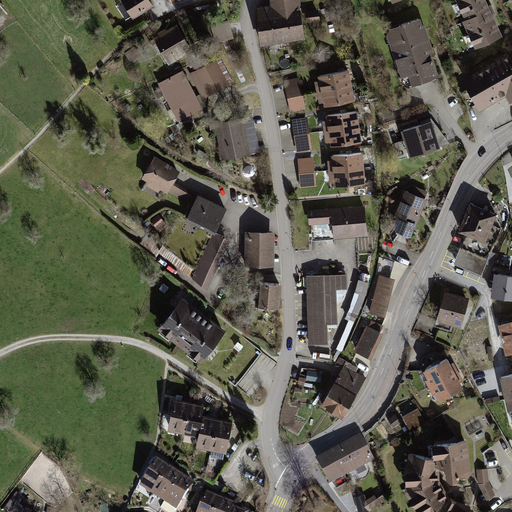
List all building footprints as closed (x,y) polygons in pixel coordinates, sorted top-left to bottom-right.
[(121,0),(133,18),(153,6),(149,0),(121,0)] [(270,0),(271,5),(257,6),(262,44),(287,40),(281,0),(270,0)] [(281,0),(287,40),(306,37),(300,0),(281,0)] [(504,34),(487,0),(456,0),(466,19),(463,20),(476,47),(504,34)] [(319,10),(307,11),(309,21),(313,21),(314,26),(319,25),(319,20),(320,20),(319,10)] [(391,27),(388,33),(403,83),(409,86),(440,74),(434,54),(434,51),(434,48),(426,25),(423,23),(421,17),(391,27)] [(229,19),(213,23),(218,41),(222,40),(227,39),(233,37),(229,19)] [(158,34),(154,37),(169,64),(188,54),(185,48),(189,45),(177,24),(166,30),(165,28),(157,32),(158,34)] [(246,80),(227,39),(222,40),(241,82),(246,80)] [(134,46),(125,53),(131,62),(141,55),(134,46)] [(511,50),(463,77),(469,88),(477,103),(480,109),(507,95),(511,102),(511,101),(511,50)] [(221,58),(216,60),(229,86),(234,84),(221,58)] [(216,60),(193,72),(206,98),(229,86),(216,60)] [(317,92),(353,84),(350,69),(319,75),(320,79),(315,80),(317,92)] [(183,70),(158,83),(179,121),(203,109),(196,95),(186,75),(183,70)] [(206,98),(193,72),(186,75),(196,95),(200,93),(203,99),(206,98)] [(285,80),(288,97),(303,94),(300,77),(285,80)] [(356,99),(353,84),(317,92),(319,102),(324,101),(325,105),(356,99)] [(477,103),(469,88),(461,92),(469,107),(477,103)] [(303,94),(288,97),(291,112),(306,109),(303,94)] [(324,130),(360,125),(358,110),(326,114),(327,119),(323,119),(324,130)] [(293,119),(295,135),(310,132),(307,117),(293,119)] [(243,118),(213,124),(220,161),(250,155),(243,118)] [(433,120),(402,129),(410,157),(441,147),(433,120)] [(362,141),(360,125),(324,130),(326,141),(330,141),(331,145),(362,141)] [(310,132),(295,135),(297,151),(312,149),(310,132)] [(329,169),(365,167),(363,152),(332,154),(332,158),(328,159),(329,169)] [(179,170),(154,155),(141,177),(167,192),(167,191),(172,183),(179,170)] [(298,159),(299,173),(315,172),(314,157),(298,159)] [(366,182),(365,167),(329,169),(329,181),(334,181),(334,185),(366,182)] [(315,172),(299,173),(300,188),(316,186),(315,172)] [(196,198),(172,183),(167,191),(192,206),(196,198)] [(427,192),(414,187),(412,192),(405,189),(393,216),(400,219),(395,229),(411,236),(421,212),(427,199),(425,198),(427,192)] [(226,207),(198,194),(196,198),(192,206),(192,207),(185,220),(214,234),(226,207)] [(496,214),(469,203),(458,231),(466,234),(454,263),(483,274),(501,227),(492,224),(496,214)] [(365,206),(309,211),(312,240),(368,235),(365,206)] [(195,271),(214,234),(185,220),(169,251),(195,271)] [(273,232),(244,232),(245,267),(274,266),(273,232)] [(148,234),(139,244),(156,257),(160,252),(164,247),(148,234)] [(230,242),(214,234),(195,271),(192,277),(207,290),(230,242)] [(160,252),(192,277),(195,271),(169,251),(164,247),(160,252)] [(493,252),(487,264),(493,267),(498,255),(493,252)] [(347,273),(307,275),(309,343),(328,342),(327,323),(338,322),(337,289),(348,288),(347,273)] [(511,275),(495,273),(491,296),(511,299),(511,275)] [(395,279),(379,274),(370,312),(385,316),(395,279)] [(369,282),(359,279),(356,289),(351,305),(345,318),(349,320),(337,348),(342,351),(357,317),(365,295),(366,295),(369,282)] [(281,283),(258,281),(256,305),(279,307),(281,283)] [(163,283),(159,289),(164,293),(168,287),(163,283)] [(471,298),(445,291),(435,326),(450,330),(452,324),(462,327),(471,298)] [(204,314),(183,298),(159,328),(203,362),(227,332),(204,314)] [(240,318),(239,325),(251,327),(252,319),(240,318)] [(369,326),(366,325),(354,351),(372,359),(384,333),(381,331),(384,326),(372,320),(369,326)] [(511,320),(499,323),(507,354),(511,353),(511,320)] [(238,342),(234,347),(240,351),(244,346),(238,342)] [(421,370),(423,370),(447,357),(435,351),(423,357),(421,370)] [(429,387),(459,371),(454,362),(451,364),(447,357),(423,370),(428,378),(425,380),(429,387)] [(321,405),(331,410),(352,371),(344,367),(338,377),(333,374),(318,401),(322,403),(321,405)] [(365,378),(352,371),(331,410),(343,418),(365,378)] [(459,371),(429,387),(433,393),(435,392),(440,400),(464,387),(460,381),(463,379),(459,371)] [(511,374),(501,377),(509,411),(510,410),(511,420),(511,374)] [(167,430),(181,433),(187,401),(174,398),(167,430)] [(181,433),(198,436),(202,416),(204,405),(187,401),(181,433)] [(426,421),(418,408),(402,417),(411,431),(426,421)] [(402,422),(396,413),(388,419),(394,428),(402,422)] [(202,416),(198,436),(196,446),(211,449),(217,418),(202,416)] [(232,421),(217,418),(211,449),(226,452),(232,421)] [(361,435),(315,460),(330,487),(345,478),(338,466),(368,449),(361,435)] [(434,443),(435,457),(409,452),(404,472),(406,472),(406,490),(419,511),(468,511),(470,508),(451,499),(440,479),(440,468),(447,478),(452,481),(459,480),(461,475),(472,474),(467,439),(434,443)] [(338,466),(345,478),(375,461),(368,449),(338,466)] [(157,460),(140,487),(152,495),(169,468),(157,460)] [(183,477),(169,468),(152,495),(165,504),(183,477)] [(489,482),(487,468),(477,469),(479,483),(487,500),(496,495),(489,482)] [(176,511),(194,484),(183,477),(165,504),(162,508),(168,511),(176,511)] [(348,482),(335,490),(339,497),(352,489),(348,482)] [(24,511),(31,503),(16,492),(1,511),(13,511),(24,511)] [(214,511),(220,500),(206,493),(198,511),(214,511)] [(375,494),(365,500),(371,510),(388,499),(385,493),(378,498),(375,494)] [(233,505),(220,500),(214,511),(229,511),(232,507),(233,505)] [(58,511),(60,505),(48,503),(46,511),(54,511),(57,511),(58,511)]
